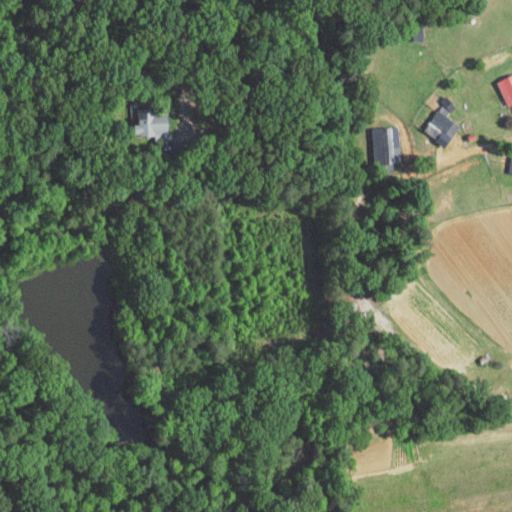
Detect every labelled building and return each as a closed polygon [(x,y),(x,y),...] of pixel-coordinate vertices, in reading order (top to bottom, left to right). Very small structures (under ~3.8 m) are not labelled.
[(486,75),(497,99),(511,92),(511,84),(504,67),(486,75)] [(511,110),(511,93),(502,98),(507,112),(511,110)] [(450,117),(428,101),(412,125),(435,140),(450,117)] [(124,102),(125,128),(156,126),(155,108),(136,109),(136,102),(124,102)] [(361,157),(388,157),(387,120),(360,121),(361,157)] [(511,148),(500,147),(497,167),(511,168),(511,148)]
